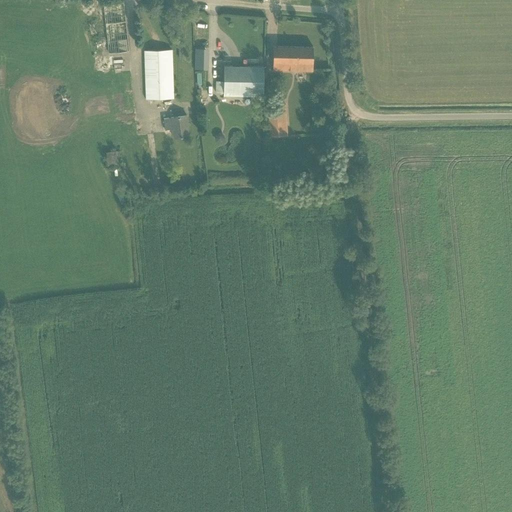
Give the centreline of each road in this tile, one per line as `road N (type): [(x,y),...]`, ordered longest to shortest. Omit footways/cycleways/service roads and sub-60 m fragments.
road 1 (track): [(355,113),(352,160),(388,511)]
road 2 (unclassified): [(511,115),(355,113),(341,13)]
road 3 (unclassified): [(191,0),(341,13)]
